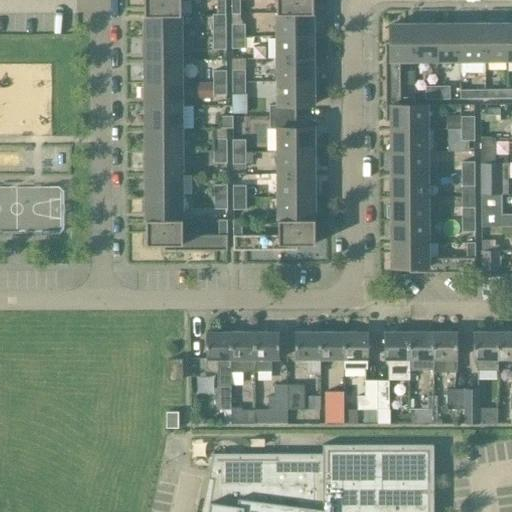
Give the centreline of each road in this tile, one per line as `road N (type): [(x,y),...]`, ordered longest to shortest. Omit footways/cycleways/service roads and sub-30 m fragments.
road 1 (residential): [(353,304),(353,0)]
road 2 (residential): [(104,303),(100,0)]
road 3 (residential): [(104,303),(353,304)]
road 4 (residential): [(353,304),(511,309)]
